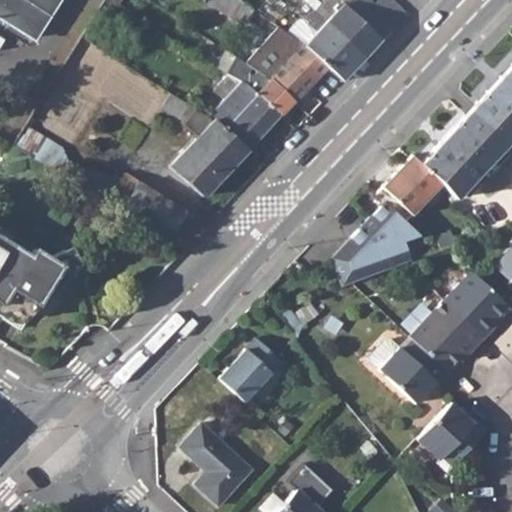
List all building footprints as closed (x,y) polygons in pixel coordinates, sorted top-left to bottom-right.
[(0,0),(0,18),(32,39),(57,0),(0,0)] [(203,0),(240,23),(251,8),(239,0),(203,0)] [(375,0),(373,2),(370,0),(320,0),(312,9),(363,55),(366,52),(398,18),(405,10),(392,0),(375,0)] [(363,55),(312,9),(307,15),(304,18),(305,25),(301,22),(296,22),(287,31),(325,65),(334,73),(341,79),(363,55)] [(173,38),(183,46),(194,30),(183,22),(173,38)] [(287,31),(275,23),(242,62),(266,78),(268,76),(292,99),(325,65),(287,31)] [(242,62),(224,49),(215,67),(227,73),(279,114),(292,99),(268,76),(266,78),(242,62)] [(511,68),(471,112),(507,146),(508,146),(511,141),(511,68)] [(279,114),(227,73),(212,89),(222,98),(208,112),(213,117),(247,147),(279,114)] [(212,118),(169,91),(161,105),(184,119),(182,123),(198,134),(169,165),(203,196),(247,147),(213,117),(212,118)] [(471,112),(419,167),(438,185),(455,202),(507,146),(471,112)] [(119,207),(162,233),(163,233),(183,211),(123,172),(120,178),(114,174),(109,178),(97,172),(65,162),(59,145),(24,123),(11,142),(118,209),(119,207)] [(384,204),(402,221),(438,185),(419,167),(410,158),(373,194),(384,204)] [(340,286),(409,261),(402,242),(419,236),(402,221),(384,204),(330,261),(340,286)] [(202,227),(184,210),(183,211),(163,233),(182,249),(202,227)] [(435,238),(439,249),(451,245),(454,244),(449,232),(435,238)] [(0,315),(1,316),(14,309),(26,316),(72,267),(64,247),(50,257),(35,248),(30,255),(0,237),(0,315)] [(511,260),(508,256),(492,272),(503,283),(499,287),(511,298),(511,260)] [(478,340),(487,329),(483,326),(500,308),(462,273),(436,301),(478,340)] [(407,342),(439,373),(451,360),(455,364),(478,340),(436,301),(402,338),(407,342)] [(186,336),(199,321),(194,316),(180,331),(186,336)] [(220,376),(245,399),(283,360),(258,336),(220,376)] [(363,364),(371,372),(392,348),(384,340),(379,342),(362,360),(363,364)] [(397,352),(392,348),(371,372),(408,406),(416,397),(420,401),(435,386),(443,377),(439,373),(407,342),(397,352)] [(436,455),(447,466),(481,430),(456,407),(453,410),(445,404),(412,440),(433,459),(436,455)] [(195,482),(219,505),(253,468),(202,421),(182,443),(208,468),(195,482)] [(447,466),(436,455),(433,459),(431,461),(449,477),(447,466)] [(273,511),(326,511),(298,486),(273,511)]
